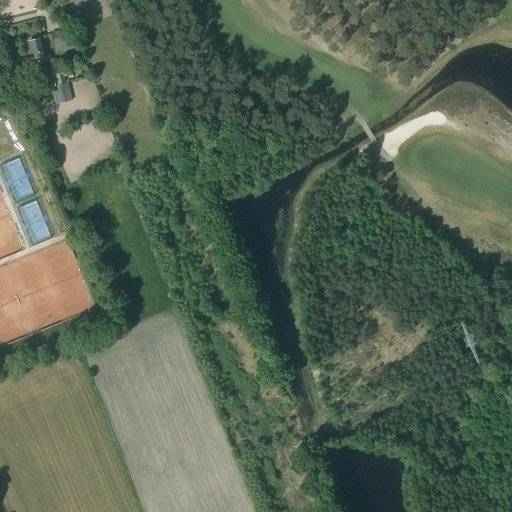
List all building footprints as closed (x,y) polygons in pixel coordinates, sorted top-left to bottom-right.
[(68,29),(52,33),(55,47),(71,43),(72,48),(78,47),(73,28),(68,29)] [(46,58),(42,39),(35,40),(34,39),(31,40),(30,42),(28,42),(32,59),(40,57),(40,59),(46,58)] [(40,83),(52,81),(48,66),(37,68),(40,83)] [(58,85),(65,83),(64,77),(65,76),(63,69),(55,71),(58,85)] [(66,84),(59,86),(60,91),(53,93),(56,105),(71,101),(68,89),(67,89),(66,84)]
